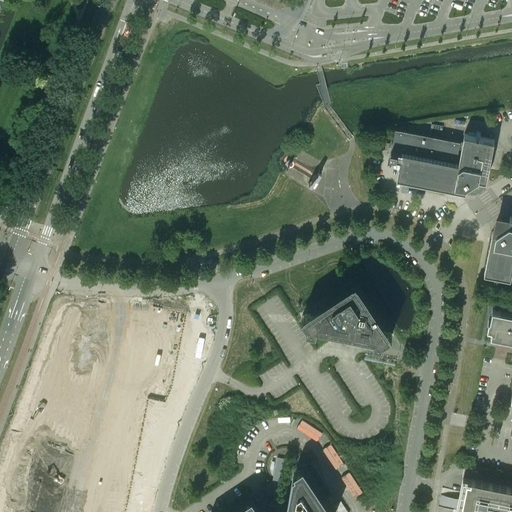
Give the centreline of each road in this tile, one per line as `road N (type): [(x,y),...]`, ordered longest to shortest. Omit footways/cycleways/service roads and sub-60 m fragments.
road 1 (unclassified): [(404,511),(438,305),(434,277),(417,250),(366,234),(220,281)]
road 2 (secondary): [(33,266),(135,0)]
road 3 (secondary): [(108,0),(9,255)]
road 4 (unclassified): [(157,511),(221,331),(220,281)]
road 5 (unknown): [(77,318),(54,401),(112,421),(135,398),(172,391)]
road 6 (unclassified): [(220,281),(133,289),(59,281),(33,266)]
